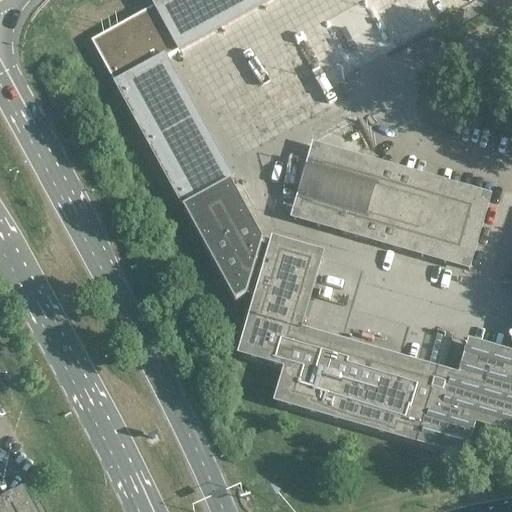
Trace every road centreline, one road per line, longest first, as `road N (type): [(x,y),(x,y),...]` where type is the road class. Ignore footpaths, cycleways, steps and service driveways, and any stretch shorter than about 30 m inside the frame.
road 1 (secondary): [(222,511),(158,375),(0,86)]
road 2 (secondary): [(0,241),(144,511)]
road 3 (unclassified): [(511,174),(412,143),(397,104),(401,90),(511,27)]
